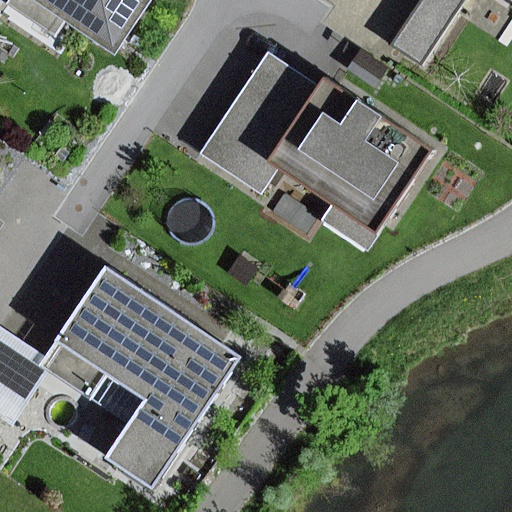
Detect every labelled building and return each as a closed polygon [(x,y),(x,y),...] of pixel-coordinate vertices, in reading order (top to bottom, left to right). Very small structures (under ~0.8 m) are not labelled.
[(23,0),(110,57),(147,0),(23,0)] [(420,0),(390,47),(419,66),(462,0),(420,0)] [(259,162),(310,83),(264,54),(198,156),(244,185),(259,162)] [(428,148),(315,76),(310,83),(259,162),(329,207),(319,222),(362,250),(428,148)] [(231,357),(97,267),(48,340),(141,402),(103,459),(144,486),(231,357)] [(0,330),(0,410),(37,356),(0,330)]
